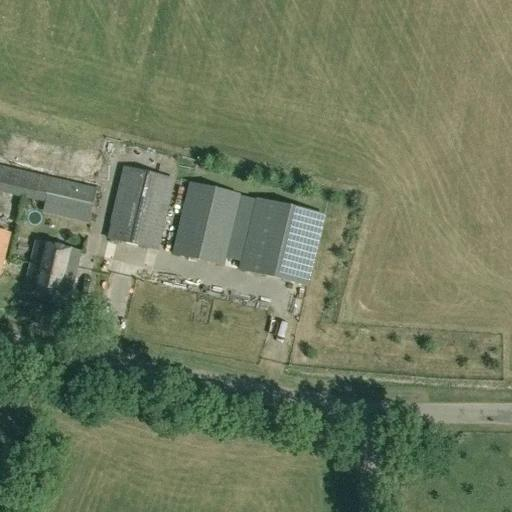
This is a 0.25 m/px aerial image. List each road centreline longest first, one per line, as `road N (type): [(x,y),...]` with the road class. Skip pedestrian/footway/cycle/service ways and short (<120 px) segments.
road 1 (unclassified): [(376,411),(246,394),(0,343)]
road 2 (unclassified): [(511,413),(376,411)]
